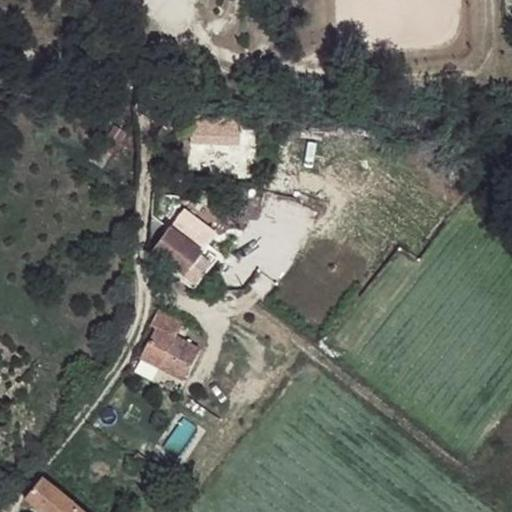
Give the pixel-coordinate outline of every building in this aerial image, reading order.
[(481,106),(475,120),(485,125),(491,111),(481,106)] [(199,118),(198,134),(230,136),(230,119),(199,118)] [(386,164),(385,175),(395,176),(395,165),(391,160),(386,164)] [(459,164),(451,184),(471,190),(478,171),(459,164)] [(156,182),(155,199),(163,199),(165,183),(156,182)] [(150,237),(148,253),(186,278),(203,255),(170,231),(155,232),(150,237)] [(161,306),(151,324),(156,328),(176,339),(163,361),(183,373),(186,376),(203,346),(200,344),(178,332),(186,320),(161,306)] [(156,328),(140,357),(161,368),(163,361),(176,339),(156,328)] [(163,361),(161,368),(180,378),(184,380),(186,376),(183,373),(163,361)] [(40,480),(25,500),(41,511),(52,511),(64,499),(40,480)] [(81,511),(64,499),(52,511),(81,511)]
